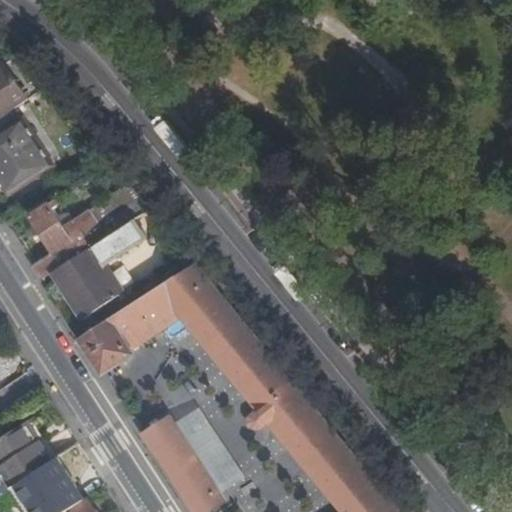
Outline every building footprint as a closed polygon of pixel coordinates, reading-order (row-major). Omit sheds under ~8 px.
[(0,61),(0,115),(29,97),(6,62),(3,64),(0,61)] [(0,121),(0,138),(22,125),(14,112),(0,121)] [(0,173),(10,190),(54,164),(27,122),(22,125),(0,138),(0,173)] [(112,162),(103,150),(82,164),(90,177),(112,162)] [(139,194),(130,183),(96,205),(100,212),(96,215),(100,220),(139,194)] [(150,208),(139,194),(100,220),(109,235),(135,218),(150,208)] [(58,199),(32,216),(54,251),(76,236),(68,223),(57,207),(61,204),(58,199)] [(68,223),(76,236),(54,251),(35,264),(44,278),(54,271),(109,235),(100,220),(96,215),(100,212),(96,205),(70,222),(68,223)] [(135,218),(109,235),(54,271),(85,317),(119,296),(100,266),(146,236),(135,218)] [(160,287),(183,315),(259,408),(271,422),(344,511),(400,511),(294,382),(195,263),(160,287)] [(183,315),(160,287),(113,318),(133,348),(183,315)] [(113,318),(83,338),(105,371),(135,352),(133,348),(113,318)] [(152,420),(141,427),(196,511),(208,511),(227,500),(222,493),(247,477),(201,406),(175,423),(170,416),(155,425),(152,420)] [(254,426),(261,428),(271,422),(259,408),(250,414),(250,421),(254,426)] [(30,422),(0,441),(0,472),(11,489),(55,460),(30,422)] [(60,457),(55,460),(11,489),(9,490),(23,511),(28,511),(76,482),(60,457)] [(98,511),(90,500),(71,511),(98,511)]
